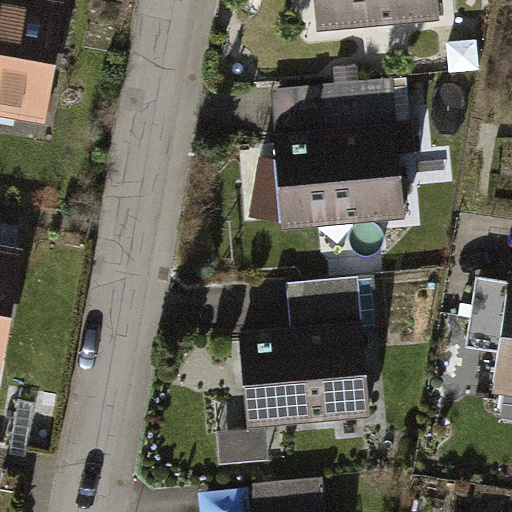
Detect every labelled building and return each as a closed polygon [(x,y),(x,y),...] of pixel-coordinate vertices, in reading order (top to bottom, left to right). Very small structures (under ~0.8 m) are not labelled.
[(0,0),(0,102),(2,102),(21,0),(0,0)] [(21,0),(2,102),(52,111),(71,0),(21,0)] [(447,6),(445,0),(325,0),(329,23),(447,6)] [(416,212),(402,71),(328,78),(332,118),(284,123),(293,220),(329,216),(333,264),(391,259),(387,214),(416,212)] [(0,233),(0,373),(4,374),(30,239),(0,233)] [(384,412),(370,272),(296,279),(300,319),(252,323),(261,420),(297,417),(301,465),(359,459),(355,415),(384,412)] [(336,511),(333,471),(258,478),(261,511),(336,511)]
